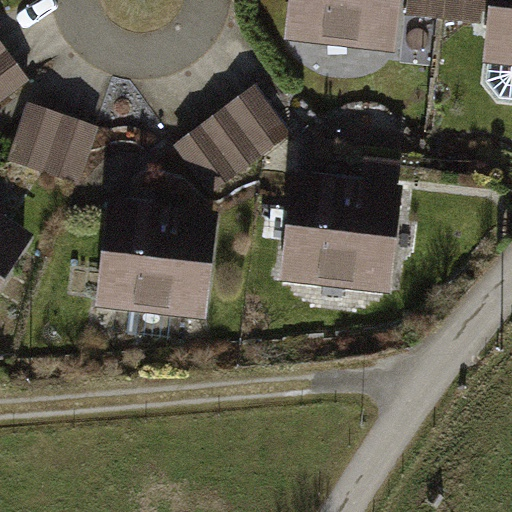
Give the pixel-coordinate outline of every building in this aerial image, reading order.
[(289,0),(285,29),(397,47),(404,0),(289,0)] [(480,0),(416,0),(416,10),(479,15),(480,0)] [(511,0),(498,0),(491,61),(511,63),(511,0)] [(0,93),(26,75),(0,36),(0,93)] [(213,120),(181,143),(219,196),(296,143),(258,89),(213,120)] [(92,127),(33,104),(13,154),(73,177),(92,127)] [(403,190),(301,179),(289,280),(392,291),(403,190)] [(0,212),(0,304),(43,242),(0,212)] [(218,220),(114,214),(108,314),(212,320),(218,220)]
